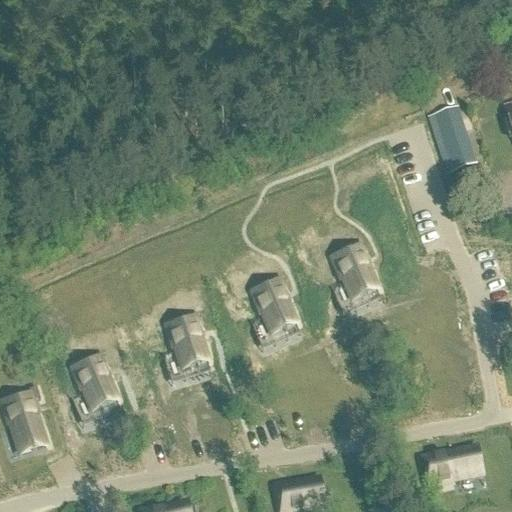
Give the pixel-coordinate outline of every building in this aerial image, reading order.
[(460,113),(436,121),(455,178),(479,170),(460,113)] [(360,255),(334,266),(344,290),(336,294),(342,307),(350,304),(352,308),(378,298),(360,255)] [(279,290),(253,300),(264,325),(255,328),(261,341),(269,338),(272,344),(297,332),(279,290)] [(194,328),(170,335),(183,378),(208,370),(206,365),(216,362),(212,350),(202,353),(194,328)] [(98,365),(73,376),(90,418),(115,407),(113,402),(122,398),(117,386),(108,389),(98,365)] [(30,398),(3,406),(11,432),(17,450),(43,442),(40,434),(41,434),(30,398)] [(470,458),(423,460),(425,488),(471,486),(470,458)] [(321,511),(320,487),(277,488),(278,511),(321,511)]
